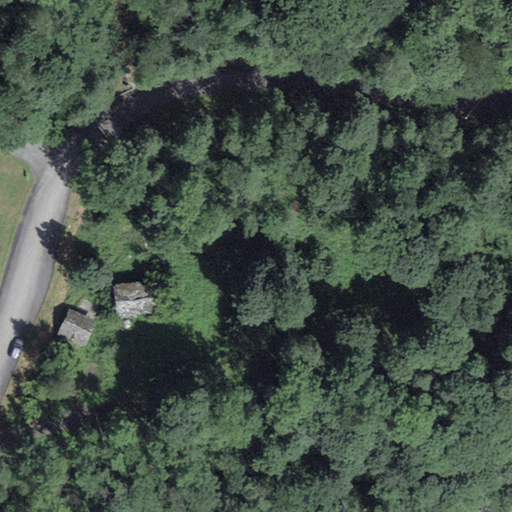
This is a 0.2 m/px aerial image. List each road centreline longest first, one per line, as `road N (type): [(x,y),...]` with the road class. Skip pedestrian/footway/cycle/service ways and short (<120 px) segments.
road 1 (unclassified): [(0,350),(73,149),(99,120),(137,101),(216,82),(291,80),(511,102)]
road 2 (track): [(0,435),(131,406),(357,320),(511,315)]
